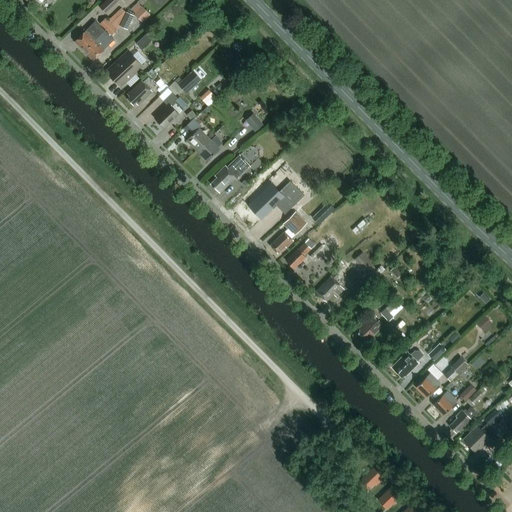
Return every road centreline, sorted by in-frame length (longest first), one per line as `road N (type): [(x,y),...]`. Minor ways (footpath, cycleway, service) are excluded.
road 1 (tertiary): [(507,511),(6,0)]
road 2 (unclassified): [(351,511),(331,429),(0,92)]
road 3 (primary): [(511,258),(251,0)]
